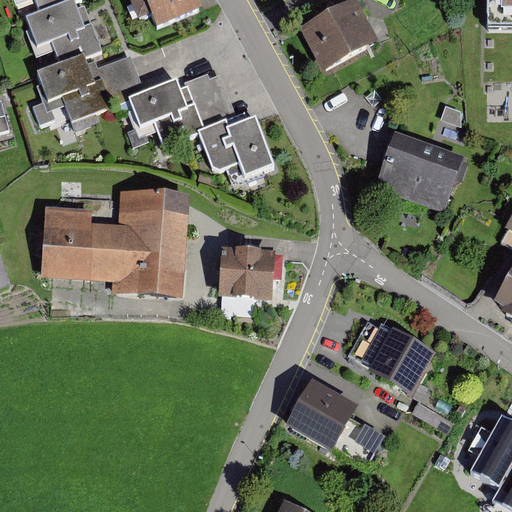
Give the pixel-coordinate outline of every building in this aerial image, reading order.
[(96,68),(88,71),(86,64),(103,58),(93,32),(85,35),(76,11),(84,8),(81,0),(14,0),(18,9),(30,4),(37,23),(24,28),(37,60),(52,54),(60,74),(37,83),(41,92),(38,93),(45,109),(35,113),(41,131),(56,125),(53,117),(66,112),(73,130),(131,107),(146,102),(131,63),(98,75),(96,68)] [(151,28),(157,44),(203,24),(192,0),(125,0),(139,33),(151,28)] [(511,0),(490,0),(490,40),(511,39),(511,0)] [(379,54),(357,10),(301,39),(323,83),(379,54)] [(165,156),(199,143),(213,178),(220,181),(239,174),(245,189),(275,178),(257,130),(249,132),(245,122),(237,125),(221,83),(211,87),(209,82),(187,90),(189,94),(180,97),(177,90),(146,102),(131,107),(142,136),(155,131),(165,156)] [(2,107),(0,107),(0,138),(11,136),(2,107)] [(462,118),(446,112),(441,127),(463,135),(462,118)] [(465,168),(396,143),(377,195),(446,220),(465,168)] [(120,238),(91,235),(92,219),(47,216),(41,286),(112,292),(111,302),(183,308),(190,208),(123,202),(120,238)] [(285,265),(223,261),(220,309),(222,309),(222,319),(251,321),(252,311),(274,313),(275,290),(283,290),(285,265)] [(0,263),(0,299),(11,296),(0,263)] [(511,289),(495,318),(504,323),(502,327),(511,332),(511,289)] [(436,352),(394,327),(393,329),(382,323),(379,328),(369,321),(347,357),(411,395),(436,352)] [(361,404),(312,376),(285,424),(333,451),(334,450),(368,469),(387,437),(353,418),(361,404)] [(456,424),(419,403),(413,415),(449,435),(456,424)] [(511,419),(503,414),(472,469),(504,487),(496,500),(511,508),(511,419)] [(309,511),(286,499),(279,511),(309,511)]
